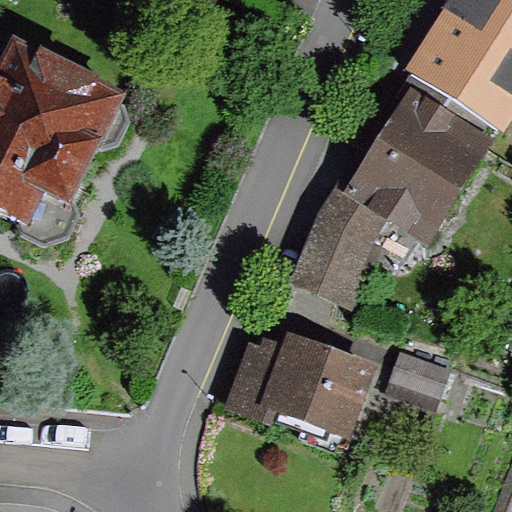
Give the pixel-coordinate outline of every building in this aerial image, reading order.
[(511,0),(458,0),(397,102),(402,105),(476,149),(482,139),(493,120),(511,131),(511,130),(511,0)] [(119,150),(129,128),(121,108),(126,99),(11,46),(0,69),(0,220),(18,229),(20,242),(43,252),(68,244),(80,219),(75,206),(98,157),(119,150)] [(347,313),(373,248),(383,229),(430,257),(496,148),(482,139),(476,149),(402,105),(349,192),(342,204),(331,197),(319,216),(290,291),(347,313)] [(348,453),(378,371),(287,338),(283,350),(262,342),(259,350),(249,346),(224,415),(270,432),(272,425),(297,434),(294,442),(334,457),(337,448),(348,453)] [(470,422),(481,386),(399,355),(383,399),(443,422),(445,412),(470,422)]
